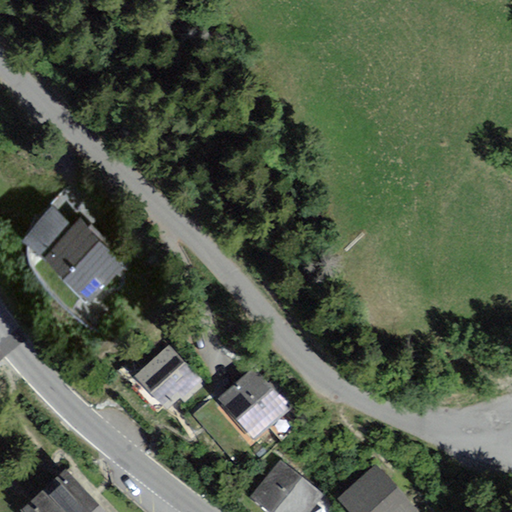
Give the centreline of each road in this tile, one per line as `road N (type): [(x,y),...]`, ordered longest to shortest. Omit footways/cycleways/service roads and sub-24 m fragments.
road 1 (unclassified): [(0,63),(319,377),(384,414),(484,425)]
road 2 (tertiary): [(0,336),(78,422),(189,511)]
